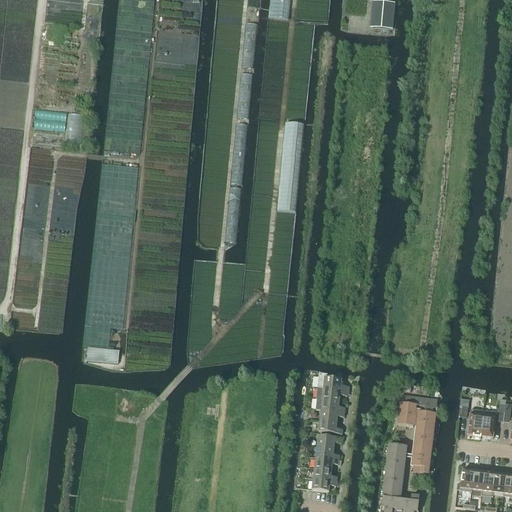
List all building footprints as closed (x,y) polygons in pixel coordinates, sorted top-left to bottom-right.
[(290,22),(292,0),(271,0),(270,20),(290,22)] [(394,5),(372,2),(370,29),(392,31),(394,5)] [(119,352),(87,350),(86,363),(118,366),(119,352)] [(319,379),(318,389),(346,393),(346,388),(340,387),(341,381),(327,379),(327,376),(319,376),(318,379),(319,379)] [(318,389),(316,400),(339,403),(339,396),(345,397),(346,393),(318,389)] [(401,398),(399,411),(408,412),(410,399),(401,398)] [(410,399),(408,412),(417,413),(419,400),(410,399)] [(316,400),(315,411),(343,414),(344,409),(338,409),(339,403),(316,400)] [(419,400),(417,413),(427,415),(428,401),(419,400)] [(428,401),(427,415),(436,416),(437,402),(428,401)] [(321,412),(320,422),(336,424),(337,418),(343,419),(343,414),(315,411),(321,412)] [(418,423),(413,468),(412,474),(428,476),(436,416),(427,415),(417,413),(408,412),(399,411),(397,426),(413,428),(414,422),(418,423)] [(471,411),(467,437),(473,438),(473,439),(480,440),(483,413),(471,411)] [(483,413),(480,440),(481,440),(481,439),(492,440),(495,414),(483,413)] [(335,430),(336,424),(320,422),(319,433),(341,435),(342,431),(335,430)] [(318,438),(317,449),(333,451),(334,445),(340,445),(341,441),(318,438)] [(388,446),(381,500),(397,502),(404,448),(388,446)] [(317,449),(315,460),(338,462),(339,457),(333,457),(333,451),(317,449)] [(315,460),(314,470),(331,472),(332,466),(338,467),(338,462),(315,460)] [(314,470),(313,481),(336,484),(336,479),(330,478),(331,472),(314,470)] [(462,471),(460,493),(471,494),(473,473),(462,471)] [(473,473),(471,494),(471,492),(481,493),(480,498),(481,498),(484,474),(473,473)] [(484,474),(481,498),(492,499),(495,475),(484,474)] [(495,475),(492,499),(493,499),(493,495),(503,496),(502,498),(503,498),(506,477),(495,475)] [(511,477),(506,477),(503,498),(511,499),(511,477)] [(313,481),(312,492),(328,494),(329,488),(335,488),(336,484),(313,481)] [(389,510),(399,511),(402,511),(416,511),(418,498),(410,497),(410,504),(402,503),(397,502),(381,500),(380,509),(389,510)]
